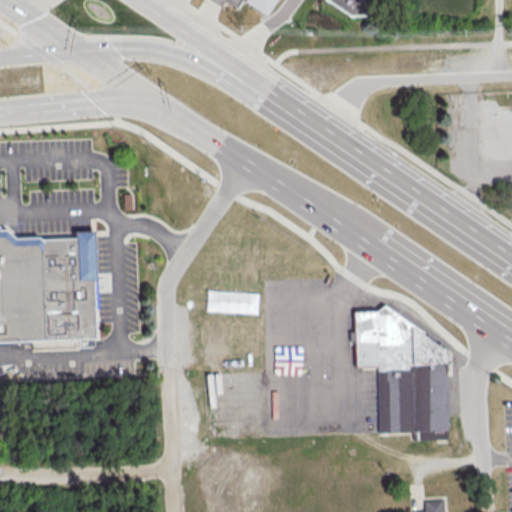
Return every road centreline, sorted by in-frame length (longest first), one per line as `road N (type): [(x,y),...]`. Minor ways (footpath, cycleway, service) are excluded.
road 1 (residential): [(173,511),(165,299),(174,271),(246,163)]
road 2 (primary): [(122,83),(355,237)]
road 3 (primary): [(293,105),(163,53),(82,52)]
road 4 (primary): [(355,237),(511,342)]
road 5 (residential): [(488,511),(485,362),(499,334)]
road 6 (residential): [(172,474),(0,476)]
road 7 (tertiary): [(0,111),(147,99)]
road 8 (primary): [(6,0),(122,83)]
road 9 (primary): [(253,78),(141,0)]
